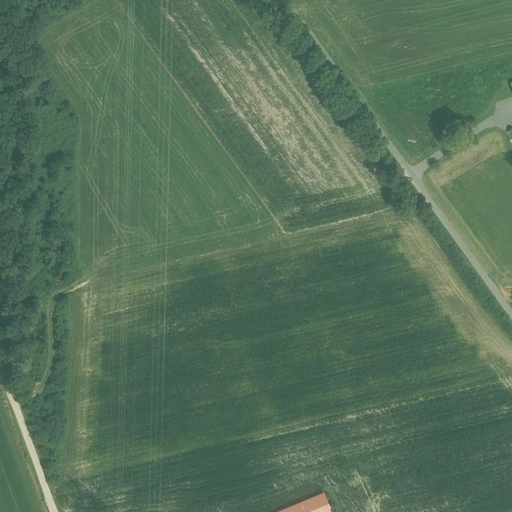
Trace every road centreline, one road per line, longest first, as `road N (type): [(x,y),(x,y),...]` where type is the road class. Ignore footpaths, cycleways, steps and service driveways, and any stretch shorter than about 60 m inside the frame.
road 1 (unclassified): [(289,0),(511,307)]
road 2 (unclassified): [(0,365),(53,511)]
